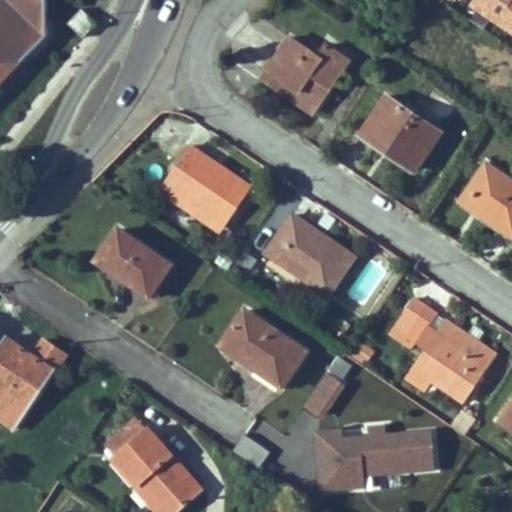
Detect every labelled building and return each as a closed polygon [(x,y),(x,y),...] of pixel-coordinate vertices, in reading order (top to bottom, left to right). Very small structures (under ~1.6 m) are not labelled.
[(0,0),(0,84),(47,36),(45,0),(0,0)] [(511,0),(473,0),(472,3),(511,29),(511,0)] [(83,38),(96,24),(81,9),(68,23),(83,38)] [(290,39),(268,69),(300,92),(294,101),(312,113),(348,61),(326,46),(318,57),(290,39)] [(262,78),(294,101),(300,92),(268,69),(262,78)] [(440,132),(386,96),(360,134),(414,170),(440,132)] [(164,185),(175,193),(176,192),(226,225),(251,188),(189,146),(164,185)] [(511,181),(486,164),(462,201),(511,235),(511,181)] [(176,192),(175,193),(171,198),(221,233),(226,225),(176,192)] [(354,258),(292,216),(266,254),(328,296),(354,258)] [(172,265),(118,228),(96,260),(150,297),(172,265)] [(437,315),(425,306),(407,332),(419,341),(437,315)] [(306,351),(245,309),(220,345),(282,387),(306,351)] [(446,321),(437,335),(443,339),(421,372),(462,401),(495,354),(446,321)] [(414,368),(421,372),(443,339),(437,335),(414,368)] [(0,345),(0,352),(3,354),(13,340),(7,336),(0,345)] [(35,355),(13,340),(3,354),(0,352),(0,418),(16,429),(67,356),(45,341),(35,355)] [(331,369),(343,378),(351,365),(339,357),(331,369)] [(319,416),(342,382),(327,372),(304,405),(319,416)] [(511,400),(500,419),(511,426),(511,400)] [(387,425),(369,427),(370,437),(343,439),(344,451),(319,453),(321,488),(365,485),(364,474),(435,469),(432,432),(388,435),(387,425)] [(173,454),(150,427),(114,458),(137,486),(143,481),(170,511),(174,511),(202,488),(184,466),(179,470),(169,458),(173,454)] [(319,453),(344,451),(343,439),(342,429),(317,431),(319,453)] [(244,435),(232,451),(258,469),(269,453),(244,435)]
